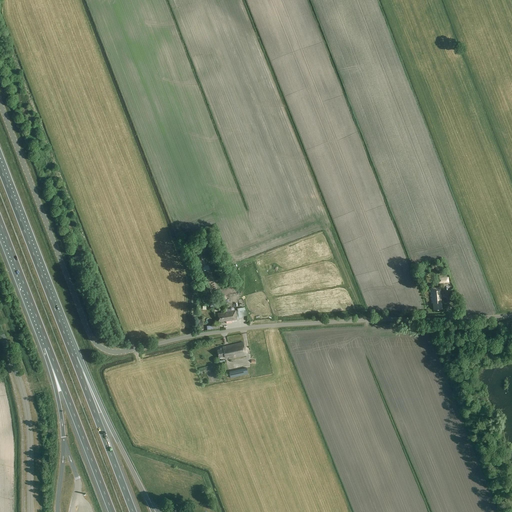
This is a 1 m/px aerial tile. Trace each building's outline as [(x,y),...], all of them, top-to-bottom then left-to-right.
[(199,268),(204,266),(198,249),(192,251),(199,268)] [(225,262),(209,268),(210,270),(226,265),(225,262)] [(201,274),(209,294),(214,292),(206,272),(201,274)] [(439,295),(439,292),(440,291),(440,287),(430,288),(432,303),(433,303),(434,310),(442,309),(441,295),(439,295)] [(226,321),(237,320),(235,310),(222,312),(222,313),(218,313),(219,322),(226,321)] [(229,357),(229,359),(246,355),(243,342),(222,347),(223,347),(220,348),(220,349),(217,350),(219,357),(225,356),(225,357),(229,357)] [(229,372),(230,378),(248,374),(247,368),(229,372)]
